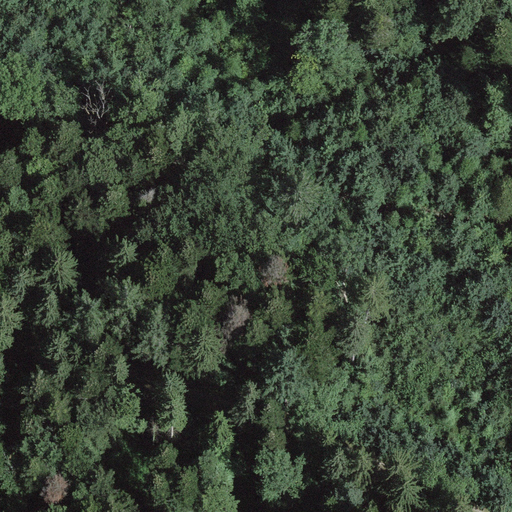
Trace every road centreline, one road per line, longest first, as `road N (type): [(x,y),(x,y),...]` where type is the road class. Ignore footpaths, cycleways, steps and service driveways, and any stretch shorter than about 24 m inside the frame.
road 1 (track): [(0,104),(200,172),(511,228)]
road 2 (track): [(0,341),(245,415),(477,511)]
